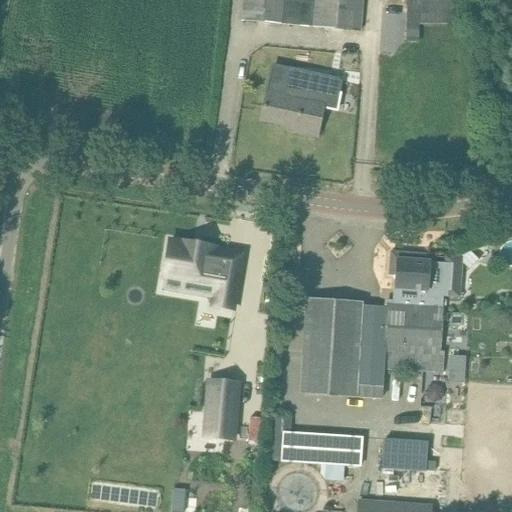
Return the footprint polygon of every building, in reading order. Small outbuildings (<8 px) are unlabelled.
[(244,0),(242,21),(360,32),(362,0),(314,0),(314,1),(297,0),(244,0)] [(406,0),(406,41),(418,41),(419,24),(458,24),(457,0),(406,0)] [(268,91),(261,121),(296,129),(295,133),(316,137),(322,108),(336,111),(342,81),(290,70),(284,95),(268,91)] [(169,241),(163,277),(215,286),(212,306),(233,309),(242,254),(169,241)] [(301,390),(355,395),(380,398),(383,368),(443,372),(445,351),(441,351),(444,308),(442,308),(444,297),(461,297),(462,272),(445,271),(445,264),(414,262),(415,254),(391,252),(389,275),(396,276),(394,306),(386,305),(386,308),(361,306),(361,304),(307,301),(301,390)] [(65,336),(41,332),(34,380),(57,383),(59,370),(84,374),(93,317),(69,314),(65,336)] [(463,382),(465,357),(451,356),(449,381),(463,382)] [(82,394),(84,376),(59,373),(57,391),(82,394)] [(209,382),(204,438),(233,441),(237,384),(209,382)] [(431,423),(440,423),(441,393),(431,392),(431,423)] [(361,468),(364,437),(288,432),(290,428),(291,416),(270,415),(270,427),(268,459),(281,463),(361,468)] [(359,502),(357,511),(430,511),(431,507),(359,502)]
